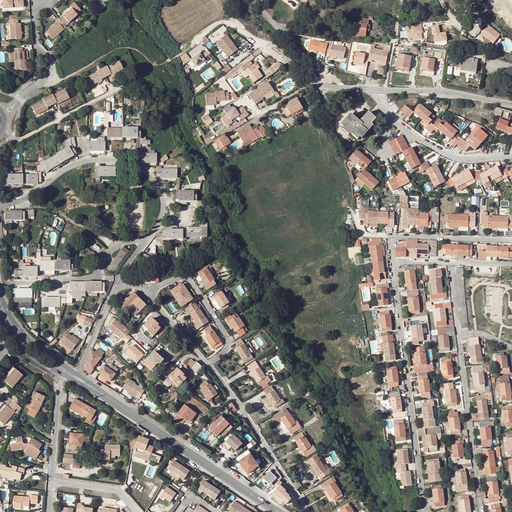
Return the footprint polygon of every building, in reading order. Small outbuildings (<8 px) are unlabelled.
[(60,18),(66,26),(71,22),(78,14),(77,13),(82,9),(75,2),(71,6),(73,8),(65,16),(63,15),(60,18)] [(82,18),(78,14),(71,22),(74,25),(82,18)] [(366,31),(367,25),(368,25),(369,17),(360,16),(359,23),(353,23),(352,33),(356,33),(366,34),(366,31)] [(66,26),(60,18),(57,21),(58,22),(47,32),(45,34),(48,37),(50,35),(54,39),(64,30),(65,31),(68,28),(66,26)] [(19,19),(8,20),(8,24),(10,24),(12,39),(23,38),(21,23),(19,23),(19,19)] [(492,41),(498,31),(485,22),(478,33),(481,35),(482,34),(492,41)] [(408,29),(404,30),(406,41),(423,38),(420,23),(408,25),(408,29)] [(443,41),(442,32),(436,32),(436,25),(427,26),(428,42),(443,41)] [(228,57),(238,50),(226,35),(216,42),(228,57)] [(320,46),(307,43),(305,53),(319,56),(318,57),(322,58),(323,57),(325,49),(325,47),(320,46)] [(16,61),(17,69),(27,69),(27,60),(24,60),(24,58),(25,58),(25,51),(23,51),(23,47),(15,48),(15,52),(14,52),(14,61),(16,61)] [(329,48),(328,49),(325,49),(323,57),(327,58),(334,59),(334,60),(342,62),(344,51),(329,48)] [(198,52),(189,60),(194,66),(203,59),(205,61),(212,55),(207,49),(201,53),(200,55),(198,52)] [(407,56),(408,52),(400,51),(399,55),(398,55),(396,70),(404,71),(404,68),(410,69),(411,57),(407,56)] [(369,56),(368,63),(367,64),(371,65),(372,63),(379,64),(386,66),(388,54),(374,52),(374,53),(370,52),(369,56)] [(358,66),(358,68),(366,70),(367,64),(368,63),(364,62),(365,57),(355,55),(353,64),(358,66)] [(435,60),(434,60),(423,58),(421,69),(433,71),(435,60)] [(476,71),(477,60),(462,59),(461,69),(476,71)] [(250,60),(240,68),(236,71),(238,75),(241,73),(242,72),(244,70),(248,76),(253,83),(262,77),(257,69),(253,64),(250,60)] [(109,67),(108,66),(103,68),(108,76),(112,74),(113,75),(118,73),(117,72),(124,68),(120,61),(109,67)] [(274,73),(283,66),(279,61),(270,68),(274,73)] [(108,76),(103,68),(98,70),(99,72),(87,78),(91,86),(99,82),(100,83),(103,80),(103,79),(108,76)] [(269,81),(260,87),(261,89),(259,90),(258,88),(250,94),(257,104),(265,99),(263,96),(266,94),(267,96),(275,90),(269,81)] [(54,95),(53,94),(49,96),(53,105),(58,102),(58,104),(70,97),(66,89),(54,95)] [(277,89),(275,90),(267,96),(268,98),(278,91),(277,89)] [(215,92),(205,93),(205,104),(216,104),(216,101),(216,99),(217,99),(217,101),(229,100),(228,93),(224,93),(224,91),(215,91),(215,92)] [(53,105),(49,96),(44,98),(45,100),(33,106),(37,114),(49,109),(48,107),(53,105)] [(303,108),(297,98),(280,108),(286,118),(303,108)] [(231,104),(225,108),(228,113),(234,108),(231,104)] [(427,111),(420,105),(413,113),(421,119),(427,111)] [(223,117),(228,125),(242,116),(243,119),(250,114),(245,106),(239,109),(238,108),(223,117)] [(408,118),(413,113),(410,110),(405,116),(408,118)] [(427,111),(421,119),(424,121),(428,125),(430,123),(435,117),(427,111)] [(341,125),(344,128),(350,133),(357,139),(360,137),(361,138),(364,135),(363,133),(371,124),(376,119),(368,112),(360,122),(350,114),(341,125)] [(433,125),(428,131),(431,133),(436,128),(443,134),(450,126),(442,120),(441,121),(438,119),(433,125)] [(504,132),(508,122),(499,119),(496,129),(504,132)] [(237,131),(244,144),(253,139),(254,140),(258,137),(258,139),(263,136),(264,138),(268,136),(262,126),(258,129),(257,127),(253,130),(252,128),(249,124),(237,131)] [(371,124),(363,133),(364,135),(373,125),(371,124)] [(453,124),(451,126),(457,132),(459,129),(453,124)] [(107,136),(107,137),(123,137),(123,129),(108,129),(108,125),(104,125),(104,136),(107,136)] [(453,137),(457,132),(451,126),(450,126),(443,134),(450,140),(453,137)] [(123,137),(130,137),(136,137),(136,139),(140,139),(140,135),(140,131),(136,131),(136,128),(123,128),(123,129),(123,137)] [(473,136),(481,143),(487,135),(479,129),(473,136)] [(224,136),(215,141),(220,150),(229,144),(224,136)] [(481,143),(473,136),(467,143),(470,146),(475,150),(481,143)] [(246,146),(258,139),(258,137),(254,140),(253,139),(244,144),(246,146)] [(456,145),(459,147),(464,141),(461,139),(459,142),(456,145)] [(104,142),(88,142),(88,143),(84,143),(84,149),(88,149),(89,151),(92,151),(104,151),(104,150),(104,142)] [(69,149),(68,147),(56,153),(56,154),(57,155),(61,162),(73,156),(76,154),(73,147),(69,149)] [(415,154),(411,148),(408,149),(402,152),(406,161),(416,156),(415,154)] [(61,162),(57,155),(51,158),(43,163),(43,157),(42,150),(38,150),(38,161),(40,164),(43,171),(45,174),(48,172),(47,170),(52,168),(61,162)] [(362,154),(357,151),(356,150),(349,158),(356,164),(364,156),(362,154)] [(155,154),(140,154),(140,151),(136,151),(136,161),(140,161),(140,163),(145,163),(155,163),(155,154)] [(43,157),(43,163),(51,158),(49,154),(43,157)] [(369,161),(365,158),(364,156),(356,164),(364,170),(371,162),(369,161)] [(420,165),(416,156),(406,161),(411,169),(420,165)] [(37,175),(32,175),(22,175),(22,183),(33,183),(37,183),(37,182),(41,182),(41,172),(43,171),(40,164),(37,166),(37,175)] [(9,168),(9,165),(8,165),(8,168),(4,168),(4,177),(8,178),(8,174),(22,173),(22,171),(22,168),(19,168),(19,171),(11,171),(11,168),(9,168)] [(430,168),(426,170),(431,178),(440,173),(436,165),(430,168)] [(160,176),(160,178),(175,178),(175,169),(161,169),(161,166),(156,166),(156,176),(160,176)] [(488,170),(493,180),(494,179),(500,176),(502,176),(500,172),(497,166),(494,168),(490,169),(488,170)] [(100,176),(115,176),(115,167),(96,167),(95,167),(95,179),(96,179),(96,180),(99,180),(99,179),(100,179),(100,176)] [(370,175),(366,172),(364,170),(361,173),(358,176),(357,178),(364,184),(371,176),(370,175)] [(467,171),(461,174),(460,174),(464,183),(473,179),(471,175),(468,170),(467,171)] [(481,178),(485,184),(489,182),(493,180),(488,170),(486,172),(481,174),(480,175),(481,178)] [(4,186),(8,186),(8,184),(22,184),(22,183),(22,175),(22,173),(8,174),(8,178),(4,177),(4,186)] [(396,177),(401,186),(409,182),(404,173),(396,177)] [(435,187),(445,182),(440,173),(431,178),(435,187)] [(452,179),(455,185),(456,187),(464,183),(460,174),(458,175),(454,177),(452,179)] [(377,182),(373,178),(371,176),(364,184),(372,190),(378,183),(377,182)] [(388,181),(392,190),(400,186),(396,177),(394,178),(389,180),(388,181)] [(426,181),(431,189),(435,187),(431,178),(426,181)] [(186,201),(193,201),(197,201),(197,195),(193,195),(193,192),(179,192),(179,200),(179,201),(186,201)] [(436,208),(431,207),(431,210),(431,214),(421,213),(417,213),(417,225),(417,229),(423,230),(423,225),(430,226),(430,222),(435,222),(436,208)] [(407,228),(408,225),(417,225),(417,213),(418,209),(400,209),(399,228),(407,228)] [(25,217),(26,218),(34,218),(34,210),(25,210),(25,212),(25,217)] [(21,221),(23,221),(26,221),(26,218),(25,217),(21,217),(21,212),(21,211),(5,211),(5,219),(21,220),(21,221)] [(397,217),(397,213),(377,212),(377,218),(377,224),(387,224),(391,224),(391,219),(391,216),(397,217)] [(447,226),(451,226),(457,226),(457,215),(444,214),(444,222),(447,223),(447,226)] [(511,214),(508,215),(508,216),(497,216),(497,228),(497,231),(511,231),(511,214)] [(457,215),(457,226),(468,227),(474,227),(475,215),(457,215)] [(497,228),(497,216),(485,216),(481,215),(481,224),(483,224),(483,227),(497,228)] [(342,228),(344,234),(355,230),(352,224),(342,228)] [(186,239),(186,236),(202,236),(202,228),(186,228),(186,229),(182,229),(182,230),(182,239),(186,239)] [(162,233),(162,239),(182,239),(182,230),(167,230),(167,231),(163,231),(162,233)] [(162,239),(162,233),(157,233),(157,240),(154,240),(154,244),(158,244),(158,242),(160,242),(160,239),(162,239)] [(373,262),(378,262),(375,245),(375,244),(374,238),(370,238),(370,241),(368,241),(368,246),(370,246),(373,262)] [(416,248),(416,243),(416,240),(405,239),(405,243),(397,243),(397,247),(416,248)] [(416,248),(416,256),(416,253),(427,254),(427,256),(435,256),(436,241),(428,240),(428,244),(416,243),(416,248)] [(462,258),(462,255),(467,255),(467,254),(471,254),(471,250),(471,245),(467,245),(457,245),(457,250),(456,255),(455,255),(455,257),(462,258)] [(496,256),(511,257),(511,252),(511,246),(508,246),(496,246),(496,251),(496,256)] [(416,256),(416,248),(397,247),(395,247),(395,255),(405,256),(416,256)] [(485,256),(496,256),(496,251),(477,251),(477,260),(485,260),(485,256)] [(40,262),(40,258),(36,258),(36,267),(37,267),(37,275),(40,275),(40,274),(40,270),(54,270),(54,262),(55,261),(40,262)] [(54,270),(58,270),(66,270),(69,270),(69,268),(72,269),(72,268),(72,264),(68,264),(68,260),(55,260),(55,261),(54,262),(54,270)] [(110,265),(115,269),(115,270),(118,265),(113,261),(110,265)] [(381,280),(385,279),(384,272),(383,268),(386,268),(387,268),(387,267),(387,261),(382,262),(382,261),(378,262),(381,280)] [(406,284),(407,283),(408,290),(416,289),(414,270),(416,270),(415,266),(403,267),(406,284)] [(15,276),(18,276),(23,276),(37,276),(37,275),(37,267),(36,267),(22,267),(22,271),(18,271),(15,271),(15,276)] [(214,280),(205,267),(197,272),(205,285),(203,286),(206,290),(215,284),(213,281),(214,280)] [(462,327),(469,327),(463,268),(456,268),(462,327)] [(442,298),(439,274),(431,275),(432,281),(430,282),(432,294),(430,294),(430,299),(442,298)] [(72,301),(72,294),(80,294),(80,293),(85,293),(85,291),(85,282),(70,282),(70,284),(66,284),(66,289),(66,293),(67,293),(67,298),(66,298),(65,301),(72,301)] [(85,291),(105,291),(105,283),(102,283),(101,283),(85,282),(85,291)] [(388,288),(387,283),(375,285),(378,302),(376,302),(376,306),(388,305),(386,288),(388,288)] [(182,286),(179,285),(170,291),(179,306),(190,299),(182,286)] [(26,298),(31,298),(35,298),(35,292),(31,292),(31,289),(12,289),(12,301),(16,301),(16,298),(21,298),(26,298)] [(213,297),(213,298),(220,308),(222,307),(224,309),(228,306),(226,304),(228,303),(220,290),(215,293),(214,291),(211,294),(213,297)] [(418,295),(417,290),(406,292),(409,314),(419,313),(417,295),(418,295)] [(146,305),(133,292),(121,305),(125,309),(128,306),(133,310),(131,312),(136,317),(137,315),(136,314),(138,313),(146,305)] [(63,305),(63,301),(65,301),(66,298),(67,298),(67,293),(66,293),(58,293),(58,298),(44,298),(44,307),(59,307),(59,305),(63,305)] [(217,310),(220,308),(213,298),(211,300),(217,310)] [(431,306),(427,306),(428,310),(434,309),(436,326),(446,325),(444,308),(450,307),(450,302),(433,305),(431,306)] [(188,314),(189,313),(196,324),(193,325),(196,329),(207,322),(194,303),(184,309),(188,314)] [(33,314),(32,304),(21,304),(21,314),(33,314)] [(146,307),(141,312),(145,316),(150,310),(146,307)] [(391,330),(388,311),(379,312),(381,331),(384,330),(384,331),(391,330)] [(230,316),(229,315),(224,318),(227,322),(228,321),(232,328),(238,337),(245,333),(244,332),(246,330),(244,326),(243,326),(235,314),(230,316)] [(108,329),(113,332),(119,337),(120,337),(123,339),(130,332),(125,328),(126,328),(123,326),(120,323),(111,317),(107,325),(109,326),(108,329)] [(93,321),(86,318),(82,325),(90,328),(93,321)] [(163,332),(166,328),(165,327),(162,330),(157,326),(158,324),(151,318),(144,326),(147,329),(145,330),(142,333),(149,339),(156,332),(160,336),(163,332)] [(418,325),(417,318),(410,319),(412,338),(415,338),(415,341),(420,340),(420,337),(422,337),(421,325),(418,325)] [(221,344),(209,324),(202,328),(206,335),(204,336),(213,349),(221,344)] [(447,332),(446,328),(436,329),(439,351),(449,350),(447,336),(454,335),(453,331),(447,332)] [(72,337),(69,334),(59,346),(69,354),(80,341),(73,335),(72,337)] [(395,360),(393,343),(394,343),(394,340),(392,340),(392,335),(387,335),(382,336),(383,343),(384,351),(385,361),(390,361),(395,360)] [(248,356),(250,354),(240,338),(234,342),(237,348),(235,350),(243,362),(249,358),(248,356)] [(481,361),(478,341),(468,342),(471,363),(481,361)] [(139,362),(146,354),(134,344),(127,352),(139,362)] [(415,363),(411,364),(413,374),(427,372),(423,345),(413,347),(415,356),(415,363)] [(97,348),(95,352),(91,350),(83,368),(85,370),(87,372),(88,374),(89,375),(93,369),(92,369),(100,358),(103,352),(97,348)] [(143,362),(151,370),(158,363),(159,364),(163,360),(153,351),(143,362)] [(502,356),(501,353),(495,354),(498,373),(509,372),(509,367),(507,367),(505,355),(502,356)] [(448,359),(447,356),(440,357),(443,380),(453,378),(450,359),(448,359)] [(119,367),(122,363),(116,359),(113,362),(119,367)] [(164,361),(163,360),(159,364),(158,363),(151,370),(153,372),(164,361)] [(177,369),(169,377),(173,381),(173,382),(178,386),(185,378),(182,376),(187,370),(193,375),(200,368),(194,362),(192,364),(189,361),(184,366),(188,369),(187,370),(185,368),(181,372),(180,372),(177,369)] [(115,373),(117,369),(110,365),(107,362),(106,362),(104,365),(103,365),(97,373),(110,381),(115,374),(115,373)] [(247,367),(250,372),(257,383),(261,389),(267,385),(266,383),(270,381),(267,376),(265,377),(255,362),(247,367)] [(478,366),(472,367),(474,378),(475,389),(477,389),(478,392),(485,391),(482,368),(478,368),(478,366)] [(397,386),(398,390),(403,389),(403,386),(398,386),(396,367),(386,368),(388,383),(390,382),(391,387),(397,386)] [(10,375),(9,375),(4,381),(7,384),(18,372),(15,369),(11,373),(11,374),(10,375)] [(18,380),(22,376),(18,372),(7,384),(11,388),(18,380)] [(254,384),(257,383),(250,372),(248,374),(254,384)] [(430,394),(427,372),(417,374),(420,397),(424,397),(424,395),(430,394)] [(127,379),(121,389),(135,397),(140,388),(132,383),(133,382),(127,379)] [(511,399),(509,379),(499,380),(501,400),(511,399)] [(206,381),(200,385),(202,388),(200,390),(203,395),(205,393),(210,399),(217,394),(209,383),(208,384),(206,381)] [(263,391),(266,397),(272,405),(274,408),(284,402),(282,399),(280,400),(271,386),(263,391)] [(446,387),(447,390),(444,391),(446,405),(457,404),(454,389),(452,390),(452,386),(446,387)] [(143,390),(140,388),(135,397),(139,399),(143,390)] [(40,404),(44,396),(33,391),(26,408),(28,408),(34,411),(38,403),(40,404)] [(178,394),(175,392),(169,398),(172,401),(178,394)] [(402,413),(399,392),(390,393),(392,414),(402,413)] [(479,420),(488,418),(486,395),(476,396),(479,420)] [(6,404),(0,412),(0,420),(4,423),(14,411),(13,410),(16,407),(18,404),(20,401),(15,397),(12,400),(12,401),(8,406),(6,404)] [(263,399),(268,407),(272,405),(266,397),(263,399)] [(96,410),(74,398),(69,408),(85,417),(90,420),(93,414),(96,410)] [(434,406),(433,402),(421,403),(424,427),(435,426),(434,418),(433,418),(432,406),(434,406)] [(34,417),(36,412),(37,412),(40,404),(38,403),(34,411),(28,408),(26,413),(34,417)] [(233,415),(238,412),(231,403),(227,406),(233,415)] [(193,418),(196,414),(184,405),(175,417),(182,422),(184,419),(190,423),(193,418)] [(511,425),(511,406),(502,407),(505,426),(511,425)] [(281,419),(289,432),(296,428),(297,430),(300,427),(297,423),(296,424),(286,408),(273,416),(277,422),(281,419)] [(457,412),(454,412),(453,409),(447,410),(450,433),(460,432),(457,412)] [(96,416),(93,414),(90,420),(85,417),(84,419),(92,424),(96,416)] [(231,427),(221,416),(209,429),(212,432),(213,430),(218,435),(216,436),(219,439),(231,427)] [(406,440),(403,419),(393,420),(396,442),(406,440)] [(493,426),(492,421),(479,423),(482,445),(492,444),(490,426),(493,426)] [(424,429),(425,435),(426,446),(423,446),(423,452),(437,451),(435,434),(441,434),(440,427),(424,429)] [(75,433),(70,433),(69,444),(68,444),(68,447),(70,447),(69,449),(79,450),(80,445),(82,446),(83,434),(82,434),(82,436),(75,435),(75,433)] [(310,446),(302,433),(293,438),(306,457),(316,451),(312,445),(310,446)] [(150,459),(154,447),(147,444),(149,440),(135,434),(132,449),(135,450),(136,450),(136,453),(134,456),(140,458),(141,456),(150,459)] [(234,452),(241,445),(232,435),(224,442),(222,443),(228,449),(229,447),(234,452)] [(11,450),(22,449),(25,450),(36,457),(40,452),(37,450),(41,445),(30,438),(28,442),(27,443),(26,444),(25,444),(24,443),(23,443),(22,442),(22,441),(22,440),(21,437),(16,438),(17,443),(10,444),(11,450)] [(451,442),(453,457),(457,456),(460,456),(463,456),(462,444),(463,444),(463,439),(454,440),(454,442),(451,442)] [(110,458),(110,456),(115,456),(120,456),(120,445),(105,445),(105,450),(101,450),(101,452),(96,452),(96,463),(101,463),(101,460),(110,459),(110,458)] [(238,462),(247,474),(251,471),(253,473),(260,469),(249,454),(251,453),(248,449),(240,455),(243,459),(238,462)] [(396,469),(406,468),(405,464),(409,463),(407,449),(400,450),(400,452),(397,453),(399,465),(396,465),(396,469)] [(36,457),(25,450),(24,452),(35,459),(36,457)] [(492,450),(483,451),(485,474),(496,473),(492,450)] [(73,455),(64,454),(63,463),(72,464),(73,459),(73,455)] [(319,478),(322,482),(330,476),(332,475),(329,471),(327,472),(316,455),(308,461),(319,478)] [(425,457),(427,474),(430,473),(428,459),(438,458),(438,455),(425,457)] [(440,473),(438,458),(428,459),(430,473),(427,474),(428,481),(442,479),(441,473),(440,473)] [(171,465),(168,470),(172,473),(173,471),(177,473),(181,476),(180,478),(184,481),(186,478),(188,479),(189,477),(187,475),(189,472),(182,467),(174,461),(173,463),(170,461),(169,463),(171,465)] [(0,468),(0,476),(7,478),(8,475),(11,475),(10,476),(15,477),(14,479),(20,481),(22,474),(24,474),(26,469),(13,466),(12,469),(6,467),(6,466),(1,465),(0,468)] [(467,489),(464,468),(454,470),(456,485),(454,485),(455,490),(467,489)] [(274,472),(273,471),(265,476),(270,484),(283,477),(278,470),(274,472)] [(403,486),(412,485),(410,474),(401,475),(402,482),(403,482),(403,486)] [(499,501),(496,477),(486,478),(489,502),(499,501)] [(342,495),(331,478),(323,483),(334,501),(342,495)] [(279,489),(276,492),(289,505),(296,497),(280,481),(276,486),(279,489)] [(204,482),(199,490),(203,493),(203,492),(207,494),(213,497),(212,499),(217,502),(219,499),(217,498),(220,492),(212,487),(204,482)] [(441,482),(428,483),(431,506),(444,505),(441,482)] [(168,486),(161,495),(171,502),(178,493),(168,486)] [(470,511),(468,495),(460,496),(461,500),(458,500),(459,511),(470,511)] [(21,508),(21,505),(28,506),(29,497),(13,496),(13,507),(21,508)] [(234,502),(227,511),(249,511),(243,507),(234,502)] [(81,507),(81,504),(76,503),(75,511),(90,511),(91,509),(81,507)] [(352,511),(347,503),(339,509),(341,511),(352,511)]
